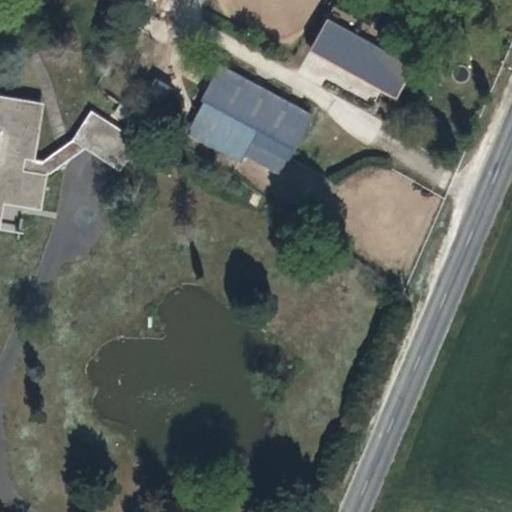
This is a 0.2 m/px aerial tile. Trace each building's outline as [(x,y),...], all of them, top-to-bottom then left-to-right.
[(333,22),(332,24),(347,32),(341,42),(391,70),(398,57),(333,22)] [(332,24),(316,53),(396,97),(407,79),(391,70),(341,42),(347,32),(332,24)] [(388,111),(396,97),(316,53),(308,67),(388,111)] [(163,100),(169,85),(154,79),(148,94),(163,100)] [(221,82),(186,143),(238,172),(239,172),(251,151),(280,167),(287,171),(310,131),(221,82)] [(17,99),(0,96),(0,152),(16,156),(15,157),(26,160),(35,110),(16,106),(17,99)] [(37,103),(17,99),(16,106),(35,110),(37,103)] [(89,113),(71,142),(116,170),(134,141),(89,113)] [(268,189),(280,167),(251,151),(239,172),(268,189)] [(13,169),(15,157),(16,156),(0,152),(0,200),(31,207),(38,174),(13,169)]
